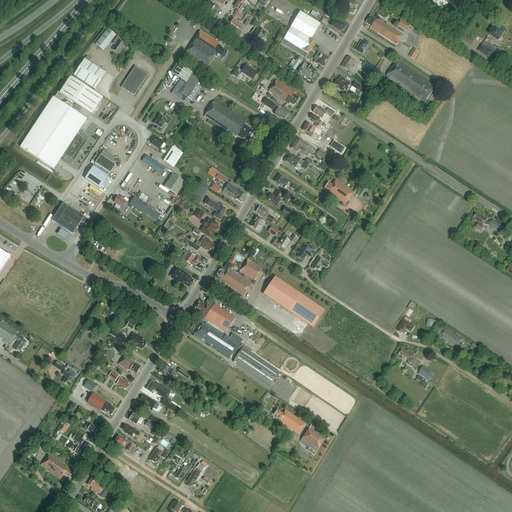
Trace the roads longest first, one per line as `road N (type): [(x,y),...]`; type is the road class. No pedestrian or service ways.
road 1 (residential): [(64,262),(141,144),(133,125),(112,123),(34,243)]
road 2 (secondary): [(179,320),(315,94)]
road 3 (unclassified): [(511,221),(315,94)]
road 4 (trunk): [(0,138),(107,0)]
road 5 (track): [(511,82),(385,0)]
road 6 (unclassified): [(114,426),(0,351)]
road 7 (trunk): [(0,97),(88,0)]
road 8 (secondary): [(64,262),(129,288),(179,320)]
road 9 (secondary): [(114,426),(179,320)]
road 10 (unclassified): [(315,94),(215,25)]
road 11 (track): [(102,445),(204,511)]
